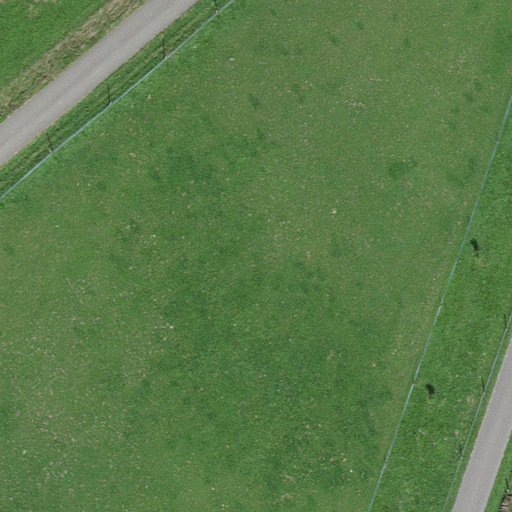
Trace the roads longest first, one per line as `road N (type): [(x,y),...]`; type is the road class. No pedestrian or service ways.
road 1 (track): [(0,131),(156,0)]
road 2 (track): [(467,511),(511,386)]
